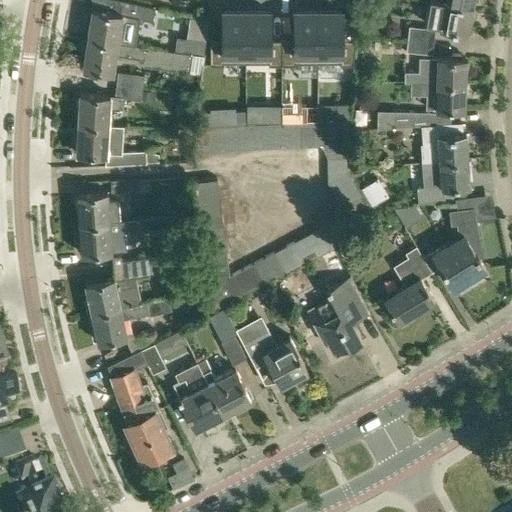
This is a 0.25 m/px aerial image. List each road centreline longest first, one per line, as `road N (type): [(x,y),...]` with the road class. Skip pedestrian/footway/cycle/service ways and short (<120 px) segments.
road 1 (residential): [(27,279),(20,174),(34,13)]
road 2 (residential): [(103,511),(59,411),(27,279)]
road 3 (primary): [(369,424),(199,511)]
road 4 (primary): [(511,339),(369,424)]
road 5 (primary): [(391,468),(511,394)]
